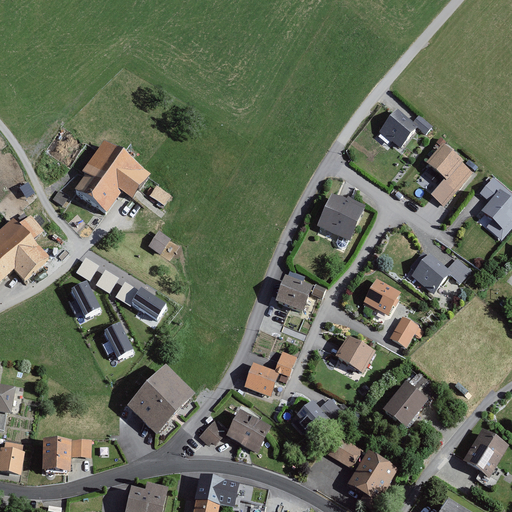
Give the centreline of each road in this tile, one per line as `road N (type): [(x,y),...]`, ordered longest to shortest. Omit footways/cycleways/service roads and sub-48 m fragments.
road 1 (unclassified): [(162,465),(235,374),(284,246),(331,159)]
road 2 (residential): [(331,159),(389,210),(332,293),(288,395)]
road 3 (unclassified): [(0,123),(45,203),(79,241),(75,258),(50,280),(0,307)]
road 4 (unclassified): [(331,159),(458,0)]
road 5 (residential): [(162,465),(244,469),(334,511)]
road 6 (residential): [(0,488),(36,492),(162,465)]
